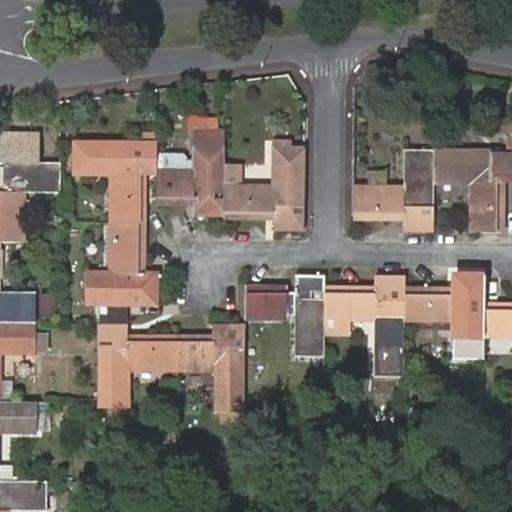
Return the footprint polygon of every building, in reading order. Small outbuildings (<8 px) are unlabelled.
[(193,130),(193,148),(222,148),(222,131),(193,130)] [(0,511),(42,511),(43,482),(0,481),(0,431),(30,432),(31,402),(0,402),(0,352),(31,352),(32,291),(0,291),(0,242),(18,243),(18,191),(56,192),(57,163),(37,162),(37,135),(0,133),(0,511)] [(154,175),(154,172),(155,144),(73,142),(72,173),(112,173),(109,272),(85,272),(84,303),(152,303),(153,274),(140,274),(142,174),(154,175)] [(301,232),(303,150),(272,149),(271,188),(222,187),(222,148),(193,148),(191,148),(190,173),(154,172),(154,175),(153,203),(191,203),(191,216),(271,217),(271,231),(301,232)] [(402,188),(352,188),(352,218),(403,219),(402,231),(433,231),(433,183),(471,183),(471,232),(501,233),(502,183),(511,183),(511,306),(482,305),(482,278),(451,278),(451,291),(402,290),(401,278),(372,278),(372,291),(321,290),(321,278),(292,278),(292,291),(242,291),(242,319),(292,320),(291,351),(320,352),(321,320),(372,321),(371,351),(370,378),(400,379),(401,352),(401,320),(404,319),(403,335),(426,335),(426,321),(452,321),(451,371),(482,372),(481,334),(511,335),(511,153),(434,152),(434,150),(403,149),(402,188)] [(172,367),(173,337),(123,336),(123,323),(94,322),(92,405),(122,406),(123,367),(172,367)] [(240,412),(242,324),(211,324),(211,338),(173,337),(172,367),(211,368),(211,413),(240,412)] [(240,423),(240,412),(218,413),(218,423),(240,423)]
